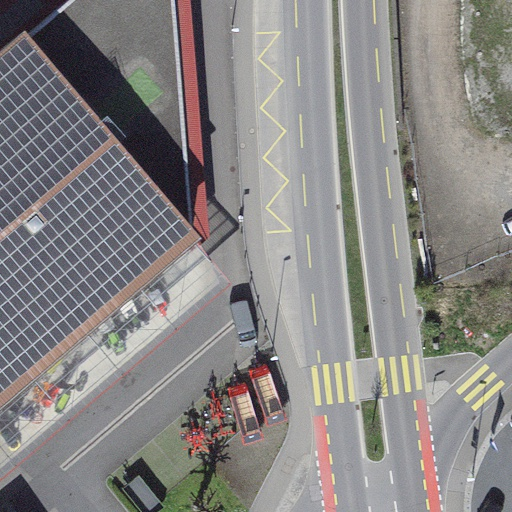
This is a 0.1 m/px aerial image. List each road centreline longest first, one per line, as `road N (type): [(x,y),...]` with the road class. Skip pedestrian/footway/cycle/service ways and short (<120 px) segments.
road 1 (secondary): [(380,477),(350,232),(338,0)]
road 2 (residential): [(380,477),(511,354)]
